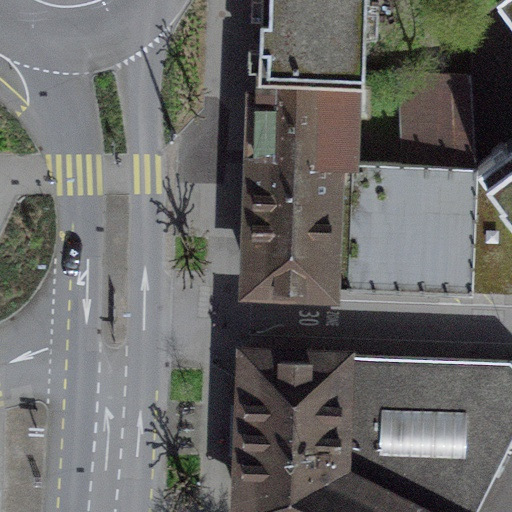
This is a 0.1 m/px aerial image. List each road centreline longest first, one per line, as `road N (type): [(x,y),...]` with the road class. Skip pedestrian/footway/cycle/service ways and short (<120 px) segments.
road 1 (residential): [(115,314),(511,321)]
road 2 (secondary): [(97,35),(115,175),(115,314)]
road 3 (secondary): [(115,314),(101,511)]
